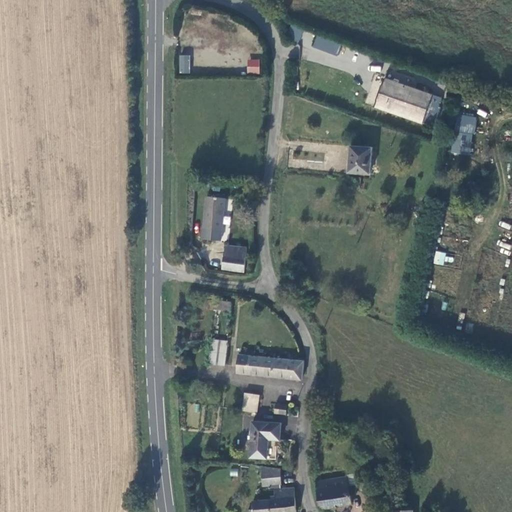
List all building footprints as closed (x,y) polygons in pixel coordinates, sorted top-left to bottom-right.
[(316,36),(312,47),(337,55),(341,44),(316,36)] [(190,55),(179,55),(179,73),(190,74),(190,55)] [(260,69),(260,55),(249,55),(249,69),(260,69)] [(386,77),(375,105),(423,123),(433,95),(386,77)] [(455,114),(451,153),(471,155),(475,116),(455,114)] [(352,146),(350,170),(370,172),(372,147),(352,146)] [(228,197),(210,195),(205,237),(223,239),(228,197)] [(243,256),(244,247),(227,244),(226,254),(243,256)] [(248,247),(244,247),(243,256),(226,254),(224,268),(245,271),(248,247)] [(436,251),(433,264),(443,265),(446,252),(436,251)] [(210,299),(209,307),(231,309),(232,302),(210,299)] [(225,365),(228,341),(214,339),(211,363),(225,365)] [(238,372),(302,381),(305,363),(241,354),(238,372)] [(247,392),(242,411),(253,413),(256,414),(260,396),(247,392)] [(277,406),(276,415),(288,415),(289,407),(277,406)] [(281,423),(252,423),(252,452),(252,459),(269,459),(269,441),(267,440),(268,438),(271,440),(281,440),(281,423)] [(282,485),(281,470),(265,468),(265,485),(273,485),(282,485)] [(351,487),(349,477),(318,482),(320,501),(323,508),(353,504),(352,496),(351,487)] [(282,485),(273,485),(273,491),(278,491),(278,501),(257,502),(258,510),(252,511),(298,511),(297,489),(282,490),(282,485)]
